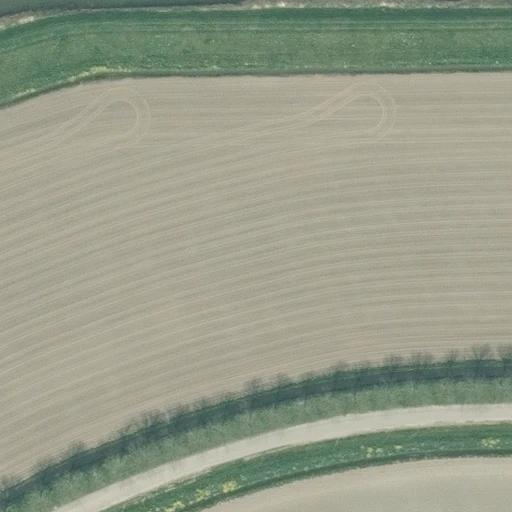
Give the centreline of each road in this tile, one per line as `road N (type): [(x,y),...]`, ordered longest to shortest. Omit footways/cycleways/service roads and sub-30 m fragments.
road 1 (track): [(511,22),(104,25),(0,46)]
road 2 (unclassified): [(71,511),(166,472),(293,435),(359,422),(511,412)]
